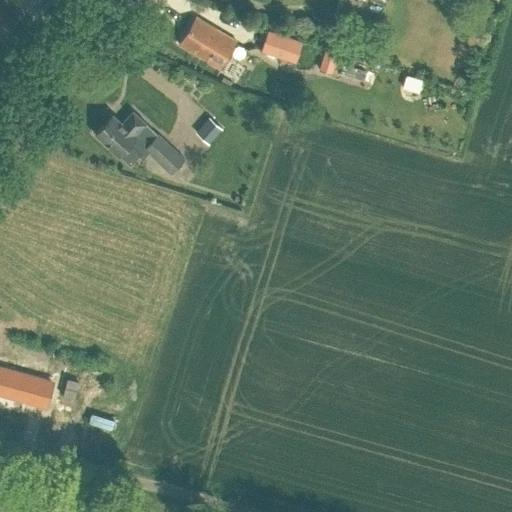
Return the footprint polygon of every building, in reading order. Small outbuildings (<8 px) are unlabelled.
[(0,0),(0,30),(18,11),(5,0),(0,0)] [(179,42),(219,67),(235,41),(194,16),(179,42)] [(268,30),(262,49),(285,56),(287,49),(294,51),(298,40),(268,30)] [(318,68),(331,72),(337,53),(324,49),(318,68)] [(147,151),(169,172),(183,157),(157,132),(156,133),(131,109),(120,122),(111,113),(94,132),(119,155),(119,154),(130,164),(138,154),(142,157),(147,151)] [(0,366),(0,392),(45,405),(51,381),(0,366)] [(60,395),(72,398),(77,380),(65,377),(60,395)]
